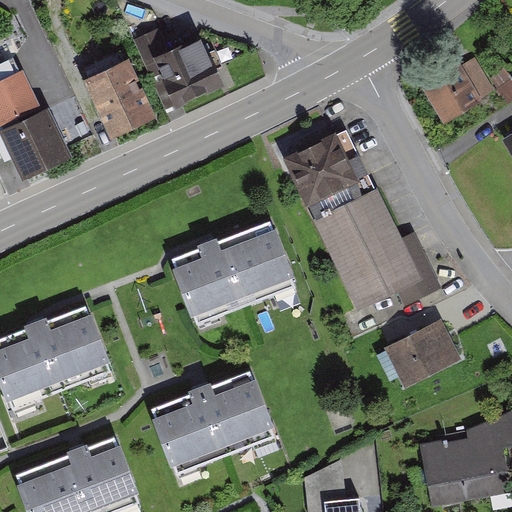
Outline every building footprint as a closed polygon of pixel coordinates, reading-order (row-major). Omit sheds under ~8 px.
[(216,78),(198,36),(157,55),(175,96),(216,78)] [(471,54),(425,79),(445,115),(491,91),(471,54)] [(151,112),(123,57),(86,75),(114,130),(151,112)] [(69,156),(26,65),(0,77),(0,125),(24,177),(69,156)] [(494,72),(504,101),(511,98),(511,67),(511,66),(494,72)] [(338,128),(285,152),(308,200),(360,176),(338,128)] [(403,239),(375,187),(312,217),(358,307),(401,286),(409,300),(440,285),(419,244),(413,233),(403,239)] [(301,275),(277,220),(172,267),(196,321),(301,275)] [(116,356),(92,301),(0,341),(0,375),(12,402),(116,356)] [(452,334),(443,316),(389,342),(408,380),(462,353),(452,334)] [(280,423),(256,369),(151,415),(175,470),(280,423)] [(511,409),(470,428),(471,432),(424,441),(435,506),(510,492),(504,446),(511,443),(511,409)] [(91,511),(143,490),(118,435),(14,481),(27,511),(91,511)] [(363,511),(362,497),(349,498),(346,459),(308,477),(311,511),(363,511)]
